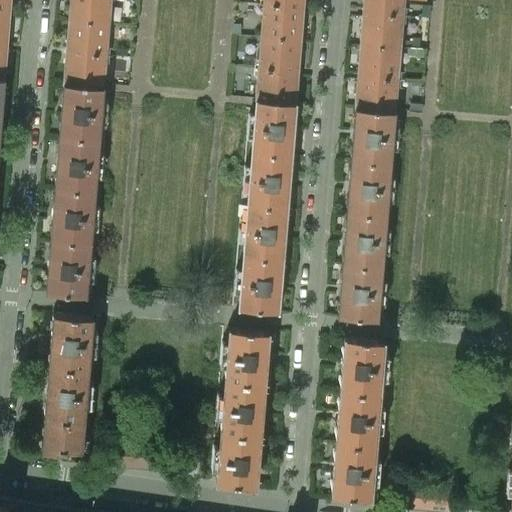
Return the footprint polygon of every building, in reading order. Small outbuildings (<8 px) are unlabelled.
[(9,0),(0,0),(0,13),(8,14),(9,0)] [(109,0),(68,0),(67,19),(107,22),(109,0)] [(361,0),(361,11),(401,14),(401,0),(361,0)] [(302,6),(262,3),(259,35),(299,38),(302,6)] [(401,14),(361,11),(358,43),(398,46),(401,14)] [(8,14),(0,13),(0,45),(5,46),(8,14)] [(107,22),(67,19),(65,51),(105,54),(107,22)] [(232,24),(232,33),(240,33),(240,24),(232,24)] [(299,38),(259,35),(257,66),(296,70),(299,38)] [(398,46),(358,43),(356,75),(396,78),(398,46)] [(410,47),(410,55),(424,57),(425,48),(410,47)] [(105,54),(65,51),(62,83),(102,86),(105,54)] [(296,70),(257,66),(254,99),(294,102),(296,70)] [(396,78),(356,75),(353,107),(393,110),(396,78)] [(102,86),(62,83),(60,109),(100,112),(102,88),(102,86)] [(294,102),(254,99),(254,103),(252,125),(292,128),(294,102)] [(419,111),(420,103),(408,102),(407,110),(419,111)] [(389,162),(392,120),(393,114),(393,110),(353,107),(349,158),(389,162)] [(100,112),(60,109),(58,135),(98,138),(100,112)] [(292,128),(252,125),(250,150),(289,154),(292,128)] [(98,138),(58,135),(58,137),(56,161),(95,164),(98,138)] [(289,154),(250,150),(248,176),(287,180),(289,154)] [(385,214),(389,162),(349,158),(345,211),(385,214)] [(95,164),(56,161),(53,187),(93,190),(95,164)] [(287,180),(248,176),(246,202),(285,206),(287,180)] [(93,190),(53,187),(51,212),(91,216),(93,190)] [(285,206),(246,202),(244,228),(283,232),(285,206)] [(380,265),(382,240),(385,214),(345,211),(341,262),(380,265)] [(91,216),(51,212),(49,238),(89,242),(91,216)] [(283,232),(244,228),(242,254),(281,257),(283,232)] [(89,242),(49,238),(47,264),(87,268),(89,242)] [(281,257),(242,254),(239,280),(279,283),(281,257)] [(376,318),(378,291),(380,265),(341,262),(337,315),(376,318)] [(87,268),(47,264),(45,291),(85,294),(87,268)] [(279,283),(239,280),(237,307),(277,310),(279,283)] [(91,315),(51,311),(49,338),(89,341),(91,315)] [(267,329),(227,326),(225,352),(265,355),(267,329)] [(382,339),(343,335),(340,362),(380,365),(382,339)] [(89,341),(49,338),(47,364),(87,367),(89,341)] [(265,355),(225,352),(223,378),(263,381),(265,355)] [(380,365),(340,362),(338,388),(378,391),(380,365)] [(87,367),(47,364),(45,390),(84,393),(87,367)] [(263,381),(223,378),(221,404),(261,407),(263,381)] [(378,391),(338,388),(336,413),(376,416),(378,391)] [(84,393),(45,390),(43,416),(82,419),(84,393)] [(261,407),(221,404),(219,430),(259,433),(261,407)] [(376,416),(336,413),(334,439),(374,442),(376,416)] [(82,419),(43,416),(40,448),(67,451),(67,447),(80,448),(82,419)] [(259,433),(219,430),(217,455),(256,458),(259,433)] [(99,439),(97,462),(97,464),(112,465),(115,440),(99,439)] [(374,442),(334,439),(332,465),(371,468),(374,442)] [(126,441),(115,440),(112,465),(124,466),(126,441)] [(138,442),(126,441),(124,466),(136,467),(138,442)] [(150,443),(138,442),(136,467),(148,468),(150,443)] [(166,445),(150,443),(148,468),(164,469),(164,461),(165,453),(166,445)] [(173,453),(165,453),(164,461),(172,461),(173,453)] [(256,458),(217,455),(215,480),(234,482),(234,483),(254,485),(256,458)] [(371,468),(332,465),(329,492),(369,495),(371,468)] [(388,481),(386,504),(386,505),(405,507),(407,482),(388,481)] [(421,483),(407,482),(405,507),(419,508),(421,483)] [(433,484),(421,483),(419,508),(431,509),(433,484)] [(448,485),(433,484),(431,509),(446,510),(448,485)] [(117,511),(0,495),(0,511),(117,511)]
